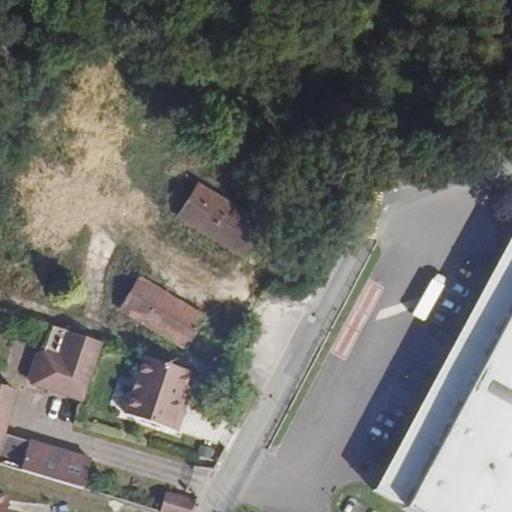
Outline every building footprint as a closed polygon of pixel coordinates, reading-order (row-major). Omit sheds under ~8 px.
[(0,259),(45,282),(141,90),(83,61),(0,226),(0,259)] [(245,250),(179,208),(171,219),(238,262),(245,250)] [(200,329),(131,286),(121,301),(191,345),(200,329)] [(511,511),(511,310),(403,511),(511,511)] [(78,388),(97,329),(47,315),(40,339),(32,343),(25,364),(29,371),(78,388)] [(185,355),(139,342),(122,400),(174,415),(179,398),(173,396),(178,376),(185,355)] [(185,378),(178,376),(173,396),(179,398),(185,378)] [(0,418),(10,421),(17,397),(0,392),(0,418)] [(0,471),(84,496),(92,467),(4,441),(10,421),(0,418),(0,471)] [(161,490),(155,511),(158,511),(187,511),(191,499),(161,490)] [(8,511),(10,506),(0,502),(0,511),(8,511)]
